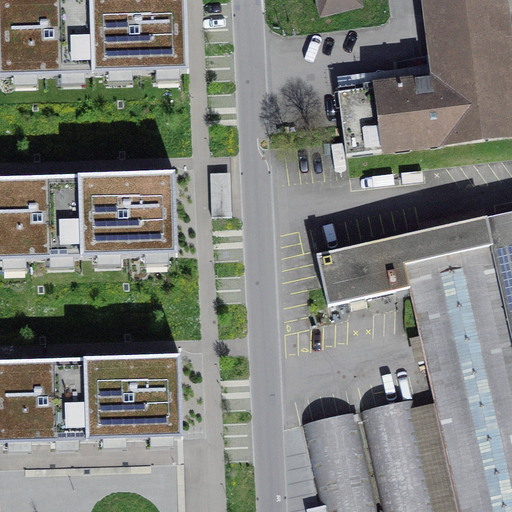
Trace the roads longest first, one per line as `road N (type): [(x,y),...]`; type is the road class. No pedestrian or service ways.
road 1 (residential): [(271,511),(246,0)]
road 2 (unknown): [(264,343),(330,356),(412,347)]
